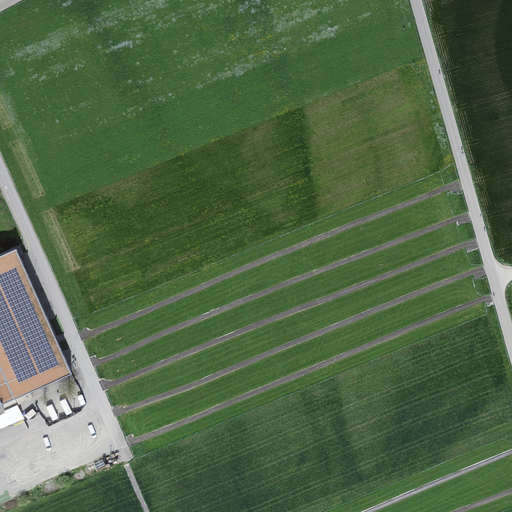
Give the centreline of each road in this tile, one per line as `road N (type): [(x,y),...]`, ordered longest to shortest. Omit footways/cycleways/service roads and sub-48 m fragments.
road 1 (residential): [(0,166),(123,446)]
road 2 (unclassified): [(415,0),(493,277)]
